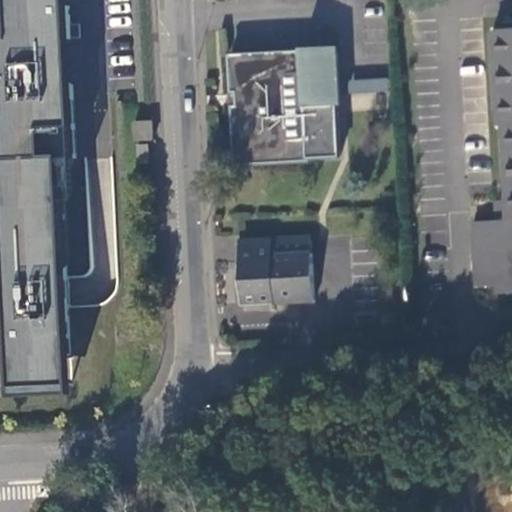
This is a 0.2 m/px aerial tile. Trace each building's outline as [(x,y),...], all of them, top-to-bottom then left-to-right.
[(0,103),(1,115),(8,278),(10,312),(14,396),(72,393),(67,294),(62,187),(60,158),(76,157),(70,30),(68,0),(9,0),(10,0),(11,34),(0,25),(0,103)] [(500,220),(475,221),(477,286),(497,285),(498,296),(511,294),(511,31),(494,32),(498,128),(505,127),(508,203),(509,220),(500,220)] [(228,59),(235,164),(338,157),(333,83),(332,53),(228,59)] [(386,89),(386,77),(349,81),(350,92),(386,89)] [(134,141),(152,140),(151,121),(133,122),(134,141)] [(135,162),(145,162),(144,145),(134,146),(135,162)] [(77,186),(76,157),(60,158),(62,187),(77,186)] [(499,204),(500,220),(509,220),(508,203),(499,204)] [(238,241),(242,305),(314,301),(311,237),(238,241)] [(0,312),(10,312),(8,278),(0,278),(0,312)]
